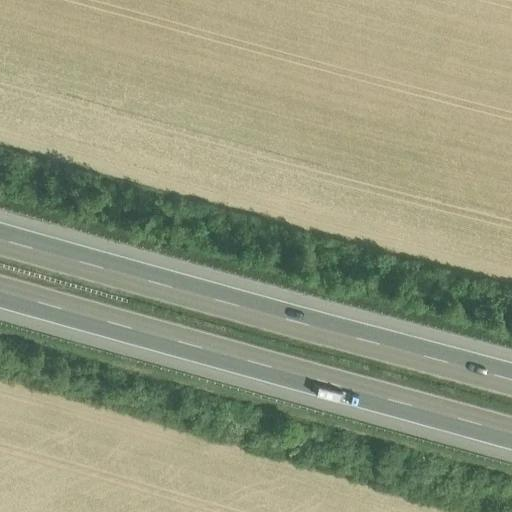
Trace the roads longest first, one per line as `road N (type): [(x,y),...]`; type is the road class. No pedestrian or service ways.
road 1 (motorway): [(0,283),(511,425)]
road 2 (motorway): [(511,371),(0,231)]
